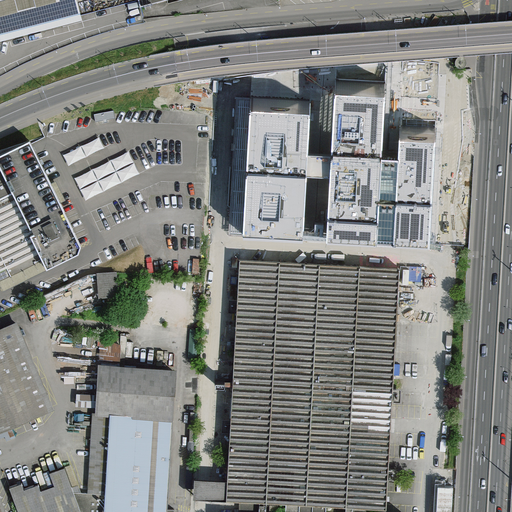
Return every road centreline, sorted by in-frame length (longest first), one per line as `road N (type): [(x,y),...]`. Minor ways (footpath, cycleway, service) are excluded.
road 1 (tertiary): [(0,118),(73,88),(173,64),(511,34)]
road 2 (primary): [(507,0),(477,511)]
road 3 (tertiary): [(460,0),(143,36),(0,91)]
road 4 (primary): [(495,511),(511,234)]
